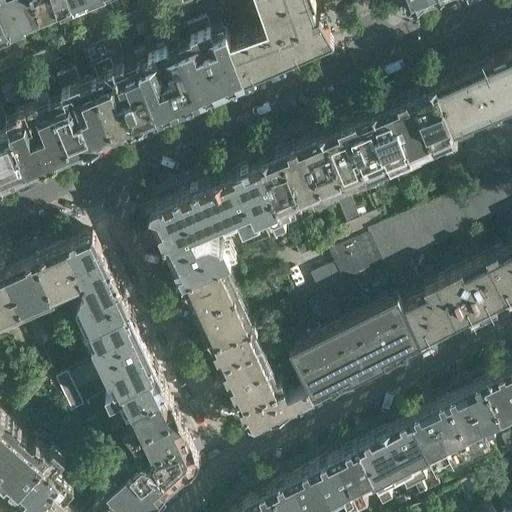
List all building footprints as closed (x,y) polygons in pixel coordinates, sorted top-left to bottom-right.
[(0,0),(0,32),(13,27),(2,0),(0,0)] [(42,8),(38,0),(2,0),(13,27),(27,21),(25,16),(42,8)] [(75,0),(38,0),(42,8),(60,1),(62,7),(76,1),(75,0)] [(334,33),(319,9),(316,10),(313,0),(260,0),(267,19),(230,35),(244,72),(321,39),(328,36),(334,33)] [(244,72),(230,35),(225,23),(211,29),(204,14),(195,18),(206,45),(212,43),(215,52),(210,54),(222,82),(244,72)] [(205,56),(201,48),(206,45),(195,18),(185,22),(192,37),(179,43),(201,91),(222,82),(210,54),(205,56)] [(201,91),(179,43),(167,48),(161,33),(151,37),(163,64),(168,62),(172,70),(167,73),(179,101),(201,91)] [(161,75),(158,67),(163,64),(151,37),(142,41),(148,56),(136,61),(157,110),(179,101),(167,73),(161,75)] [(157,110),(136,61),(130,47),(119,51),(114,40),(103,44),(106,51),(120,83),(125,81),(129,89),(123,91),(135,120),(157,110)] [(71,50),(68,41),(58,46),(61,54),(71,50)] [(407,257),(511,205),(511,44),(511,45),(511,44),(493,52),(494,52),(435,77),(460,143),(473,177),(386,215),(367,223),(382,255),(404,300),(418,293),(411,280),(417,278),(415,274),(407,257)] [(61,54),(58,46),(48,50),(51,58),(61,54)] [(118,94),(114,85),(120,83),(106,51),(97,55),(99,60),(86,65),(93,80),(114,129),(135,120),(123,91),(118,94)] [(114,129),(93,80),(80,86),(72,66),(62,70),(76,102),(81,100),(85,108),(80,110),(92,138),(114,129)] [(0,80),(9,77),(5,69),(0,70),(0,80)] [(75,113),(71,104),(76,102),(62,70),(53,74),(61,94),(49,99),(70,148),(92,138),(80,110),(75,113)] [(460,143),(435,77),(413,87),(432,137),(444,132),(450,147),(460,143)] [(70,148),(49,99),(37,104),(28,85),(19,89),(33,121),(38,118),(42,127),(36,129),(48,157),(70,148)] [(432,137),(413,87),(391,96),(416,162),(426,157),(420,142),(432,137)] [(31,131),(27,123),(33,121),(19,89),(9,93),(18,113),(6,118),(27,167),(48,157),(36,129),(31,131)] [(416,162),(391,96),(369,106),(388,156),(400,151),(406,166),(416,162)] [(27,167),(6,118),(0,105),(0,178),(10,174),(13,176),(18,174),(19,170),(27,167)] [(388,156),(369,106),(347,115),(372,181),(382,177),(376,161),(388,156)] [(372,181),(347,115),(325,125),(345,175),(357,170),(363,185),(372,181)] [(345,175),(325,125),(303,134),(329,200),(337,223),(343,236),(365,226),(364,224),(359,213),(345,175)] [(329,200),(303,134),(282,143),(301,194),(313,189),(319,204),(329,200)] [(301,194),(282,143),(259,153),(260,153),(285,219),(295,215),(289,199),(301,194)] [(285,219),(260,153),(235,164),(256,209),(269,203),(277,222),(285,219)] [(256,209),(235,164),(205,177),(222,213),(237,206),(245,224),(254,221),(253,217),(259,214),(256,209)] [(222,213),(205,177),(198,180),(197,177),(190,180),(192,183),(175,190),(191,224),(194,223),(195,224),(222,213)] [(196,235),(191,224),(175,190),(153,200),(150,199),(149,199),(148,200),(147,201),(147,202),(147,203),(147,204),(148,205),(149,206),(150,206),(171,250),(197,237),(196,235)] [(386,215),(381,204),(359,213),(364,224),(367,223),(386,215)] [(511,224),(509,225),(506,226),(505,227),(503,228),(502,230),(501,232),(501,233),(500,234),(500,235),(500,236),(500,238),(501,240),(501,242),(460,262),(483,307),(496,300),(494,296),(504,292),(506,296),(511,292),(511,224)] [(129,302),(95,231),(94,229),(92,225),(67,236),(81,268),(88,284),(82,287),(79,294),(91,320),(129,302)] [(223,256),(232,252),(225,238),(222,240),(221,237),(209,234),(206,236),(204,232),(196,235),(197,237),(171,250),(175,259),(173,260),(176,266),(178,265),(182,274),(223,256)] [(81,268),(67,236),(58,240),(58,241),(51,244),(50,243),(45,246),(45,247),(37,250),(37,249),(36,250),(52,287),(79,275),(81,268)] [(52,287),(36,250),(4,263),(20,300),(52,287)] [(422,337),(404,300),(382,255),(354,268),(370,302),(394,350),(395,349),(393,346),(400,343),(403,347),(422,337)] [(238,288),(223,256),(182,274),(197,307),(238,288)] [(483,307),(460,262),(435,275),(431,266),(415,274),(417,278),(411,280),(418,293),(404,300),(422,337),(436,330),(434,326),(467,310),(469,314),(483,307)] [(0,309),(20,300),(4,263),(0,265),(0,309)] [(251,317),(238,288),(197,307),(211,336),(251,317)] [(71,311),(68,302),(60,306),(63,314),(71,311)] [(129,302),(91,320),(90,321),(96,335),(92,337),(100,354),(144,334),(129,302)] [(394,350),(370,302),(344,315),(367,365),(385,356),(394,350)] [(257,341),(251,327),(255,325),(257,321),(254,315),(251,317),(211,336),(221,357),(257,341)] [(367,365),(344,315),(317,329),(340,377),(342,375),(340,372),(346,369),(349,374),(367,365)] [(45,333),(41,324),(32,328),(36,337),(45,333)] [(36,337),(32,328),(31,325),(0,338),(8,356),(39,342),(36,337)] [(340,377),(317,329),(290,343),(307,377),(314,391),(332,382),(340,377)] [(48,342),(45,333),(36,337),(39,342),(41,345),(42,345),(48,342)] [(159,365),(149,345),(144,334),(100,354),(108,371),(113,369),(119,384),(159,365)] [(53,339),(48,342),(42,345),(44,349),(56,375),(67,370),(53,339)] [(267,362),(257,341),(221,357),(231,379),(267,362)] [(0,361),(8,369),(26,348),(33,354),(44,349),(42,345),(41,345),(39,342),(8,356),(0,359),(0,361)] [(511,404),(511,359),(482,374),(500,410),(511,404)] [(241,401),(285,380),(281,372),(274,376),(267,362),(231,379),(241,401)] [(169,387),(159,365),(119,384),(110,388),(114,397),(118,395),(118,393),(124,390),(131,405),(169,387)] [(82,401),(67,370),(56,375),(71,407),(82,401)] [(500,410),(482,374),(465,383),(486,425),(495,421),(492,414),(500,410)] [(255,421),(314,391),(307,377),(288,387),(285,380),(241,401),(249,418),(255,421)] [(35,393),(44,384),(37,378),(29,388),(35,393)] [(486,425),(465,383),(457,386),(457,387),(448,392),(448,391),(447,392),(465,428),(474,423),(477,430),(486,425)] [(130,432),(179,409),(169,387),(131,405),(138,419),(131,422),(131,421),(124,424),(130,432)] [(465,428),(447,392),(446,392),(446,393),(437,397),(436,397),(429,401),(450,443),(459,438),(456,432),(465,428)] [(450,443),(429,401),(422,404),(422,405),(413,409),(412,409),(411,410),(429,446),(438,441),(441,447),(450,443)] [(76,418),(72,409),(64,418),(71,425),(76,418)] [(189,430),(179,409),(130,432),(135,440),(139,438),(138,437),(145,434),(151,448),(189,430)] [(429,446),(411,410),(400,415),(401,415),(394,419),(394,418),(393,419),(416,464),(425,460),(420,450),(429,446)] [(0,463),(23,437),(16,431),(22,424),(8,412),(0,420),(0,463)] [(102,425),(100,419),(96,412),(87,416),(93,429),(102,425)] [(93,429),(87,416),(77,420),(83,433),(93,429)] [(416,464),(393,419),(386,423),(386,422),(376,427),(394,463),(402,459),(407,469),(416,464)] [(108,438),(102,425),(93,429),(99,442),(108,438)] [(394,463),(376,427),(365,432),(365,433),(359,437),(358,436),(357,437),(374,469),(381,484),(391,479),(385,468),(394,463)] [(99,442),(93,429),(83,433),(90,447),(99,442)] [(198,456),(199,451),(189,430),(151,448),(149,455),(172,480),(198,456)] [(511,443),(511,433),(511,432),(494,441),(499,451),(511,443)] [(0,473),(16,487),(50,449),(36,437),(30,443),(23,437),(0,463),(0,473)] [(374,469),(357,437),(345,443),(337,447),(336,447),(359,493),(369,488),(362,475),(374,469)] [(499,451),(494,441),(476,450),(481,460),(499,451)] [(34,503),(62,471),(56,466),(67,454),(55,443),(50,449),(16,487),(34,503)] [(359,493),(336,447),(335,448),(327,452),(314,458),(331,491),(342,485),(349,498),(359,493)] [(172,480),(149,455),(141,451),(131,460),(126,454),(127,453),(124,450),(117,457),(153,496),(172,480)] [(481,460),(476,450),(458,459),(463,468),(481,460)] [(135,511),(153,496),(117,457),(110,463),(113,466),(114,465),(119,471),(106,482),(133,511),(135,511)] [(331,491),(314,458),(302,464),(302,465),(294,469),(294,468),(293,469),(314,511),(320,511),(326,509),(319,496),(331,491)] [(463,468),(458,459),(440,467),(445,477),(463,468)] [(73,511),(81,503),(67,491),(74,482),(75,477),(64,468),(62,471),(34,503),(44,511),(73,511)] [(314,511),(293,469),(292,469),(284,474),(284,473),(271,480),(287,511),(299,506),(302,511),(314,511)] [(287,511),(271,480),(259,486),(251,490),(250,490),(260,511),(287,511)] [(133,511),(106,482),(106,481),(93,493),(98,499),(89,510),(90,511),(133,511)] [(260,511),(250,490),(249,491),(249,492),(244,497),(243,496),(232,507),(234,511),(260,511)] [(447,502),(439,492),(421,501),(429,511),(447,502)] [(374,511),(379,509),(374,500),(365,505),(368,511),(374,511)] [(90,511),(89,510),(81,503),(73,511),(90,511)]
